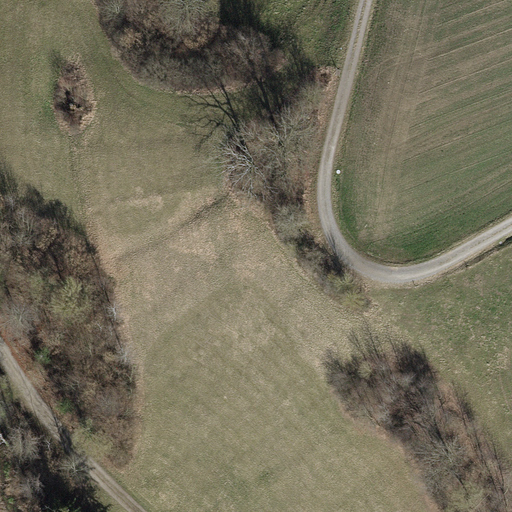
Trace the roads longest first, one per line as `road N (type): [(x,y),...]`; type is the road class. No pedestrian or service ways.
road 1 (track): [(369,0),(330,168),(332,217),(344,250),(382,273),(426,270),(511,223)]
road 2 (track): [(0,351),(53,424),(140,511)]
